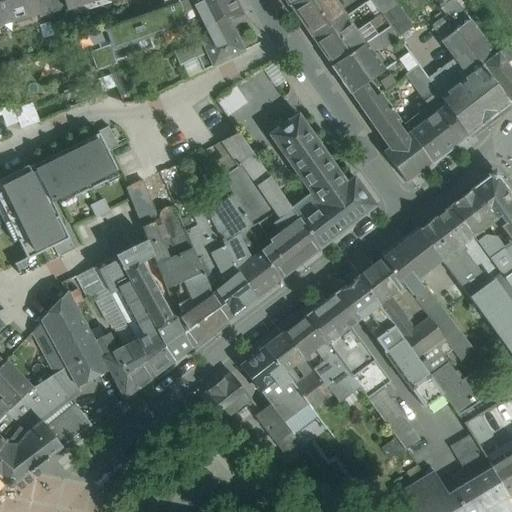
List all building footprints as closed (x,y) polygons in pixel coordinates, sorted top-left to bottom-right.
[(0,0),(0,18),(13,15),(14,20),(39,13),(40,17),(41,16),(36,0),(0,0)] [(50,0),(36,0),(41,16),(54,13),(50,0)] [(62,0),(50,0),(54,13),(65,9),(62,0)] [(62,0),(65,9),(97,0),(62,0)] [(190,0),(185,0),(179,2),(185,22),(199,17),(190,0)] [(234,0),(190,0),(199,17),(210,39),(233,31),(228,21),(243,15),(234,0)] [(302,0),(290,6),(313,40),(346,18),(334,0),(302,0)] [(391,0),(369,0),(381,16),(396,6),(391,0)] [(511,101),(511,56),(505,47),(492,58),(487,51),(489,50),(453,0),(446,6),(440,10),(446,18),(455,31),(481,66),(508,105),(511,101)] [(165,7),(107,28),(114,48),(115,48),(148,36),(185,22),(179,2),(178,3),(165,7)] [(443,2),(438,6),(440,10),(446,6),(443,2)] [(396,6),(381,16),(382,17),(390,28),(397,38),(411,28),(396,6)] [(382,17),(362,31),(366,36),(361,39),(346,18),(313,40),(332,67),(365,44),(390,28),(382,17)] [(481,66),(455,31),(446,18),(432,29),(455,58),(428,80),(436,92),(443,100),(446,105),(468,135),(508,105),(481,66)] [(390,28),(365,44),(370,51),(381,49),(397,38),(390,28)] [(210,39),(173,52),(180,66),(197,58),(203,71),(212,66),(244,52),(233,31),(210,39)] [(148,36),(115,48),(114,48),(111,49),(115,61),(152,48),(148,36)] [(365,44),(332,67),(351,94),(371,80),(384,71),(370,51),(365,44)] [(110,46),(90,53),(96,71),(116,64),(115,61),(111,49),(110,46)] [(409,54),(395,64),(403,76),(408,73),(418,66),(409,54)] [(418,66),(408,73),(426,99),(436,92),(428,80),(418,66)] [(409,133),(371,80),(351,94),(389,148),(409,133)] [(231,114),(250,102),(240,87),(221,99),(231,114)] [(442,108),(409,133),(431,164),(468,135),(446,105),(442,108)] [(346,184),(298,115),(269,135),(318,205),(346,184)] [(255,156),(239,133),(221,142),(238,167),(255,156)] [(431,164),(409,133),(389,148),(384,153),(406,183),(431,164)] [(98,140),(43,168),(52,186),(45,189),(51,203),(114,172),(98,140)] [(238,167),(221,178),(232,195),(252,226),(274,211),(256,186),(269,177),(255,156),(238,167)] [(63,238),(31,173),(2,187),(34,252),(63,238)] [(511,196),(498,177),(490,176),(473,189),(496,220),(495,220),(498,223),(502,220),(505,223),(502,226),(511,240),(511,196)] [(298,218),(269,177),(256,186),(274,211),(279,219),(266,229),(269,240),(271,243),(266,247),(285,276),(320,249),(299,220),(298,218)] [(318,205),(299,220),(320,249),(376,206),(354,178),(346,184),(318,205)] [(143,180),(126,188),(147,241),(153,256),(157,266),(176,257),(160,220),(159,221),(143,180)] [(496,220),(473,189),(450,206),(472,237),(490,224),(495,220),(496,220)] [(252,226),(232,195),(206,213),(236,270),(255,299),(285,276),(266,247),(261,250),(247,229),(252,226)] [(450,206),(419,230),(442,260),(454,251),(472,237),(450,206)] [(180,221),(177,213),(175,211),(174,210),(171,209),(168,208),(165,209),(163,210),(161,212),(160,213),(159,216),(158,219),(159,221),(160,220),(176,257),(157,266),(166,290),(178,285),(179,317),(175,319),(191,348),(228,320),(212,294),(209,286),(197,260),(180,221)] [(206,213),(205,211),(180,221),(197,260),(201,258),(212,282),(209,286),(212,294),(228,320),(255,299),(236,270),(206,213)] [(490,224),(472,237),(476,242),(485,235),(490,236),(487,232),(493,228),(490,224)] [(419,230),(382,258),(404,286),(405,288),(415,280),(441,261),(442,260),(419,230)] [(490,236),(485,235),(476,242),(489,259),(503,249),(493,236),(490,236)] [(147,241),(115,256),(130,283),(136,294),(143,306),(173,362),(191,348),(175,319),(173,318),(170,317),(140,262),(153,256),(147,241)] [(511,243),(503,250),(503,249),(489,259),(500,274),(511,290),(511,243)] [(478,278),(459,252),(456,255),(454,251),(442,260),(441,261),(456,281),(456,282),(467,297),(468,298),(483,287),(478,278)] [(115,256),(95,266),(110,293),(118,289),(130,283),(115,256)] [(404,286),(382,258),(357,276),(378,306),(389,298),(404,286)] [(110,293),(95,266),(75,277),(87,299),(92,296),(106,322),(109,320),(115,331),(127,324),(110,293)] [(511,308),(510,305),(511,303),(511,290),(500,274),(483,287),(468,298),(481,317),(494,335),(495,334),(511,358),(511,308)] [(357,276),(333,295),(355,324),(367,314),(378,306),(357,276)] [(415,280),(405,288),(418,305),(431,296),(419,279),(416,281),(415,280)] [(130,283),(118,289),(124,301),(136,294),(130,283)] [(68,293),(41,323),(55,347),(66,368),(76,386),(103,361),(104,360),(94,342),(68,293)] [(143,306),(136,294),(124,301),(143,336),(135,341),(155,376),(173,362),(143,306)] [(355,324),(333,295),(304,316),(325,343),(326,345),(341,334),(355,324)] [(472,352),(431,296),(418,305),(427,318),(443,339),(450,348),(460,361),(472,352)] [(407,322),(389,298),(378,306),(396,330),(407,322)] [(396,330),(378,306),(367,314),(382,335),(385,339),(398,333),(396,330)] [(304,316),(281,334),(301,361),(313,352),(325,343),(304,316)] [(412,329),(401,337),(416,359),(417,358),(432,347),(443,339),(427,318),(412,329)] [(407,322),(396,330),(398,333),(401,337),(412,329),(407,322)] [(401,337),(398,333),(385,339),(382,335),(375,339),(385,352),(387,351),(406,377),(408,375),(421,366),(422,365),(417,358),(416,359),(401,337)] [(135,341),(117,350),(108,334),(94,342),(104,360),(103,361),(124,399),(155,376),(135,341)] [(281,334),(264,347),(284,373),(289,370),(301,361),(281,334)] [(341,334),(326,345),(334,355),(345,371),(350,377),(364,367),(352,351),(349,353),(343,345),(347,343),(341,334)] [(443,339),(432,347),(439,357),(441,355),(450,348),(443,339)] [(388,370),(366,340),(352,351),(364,367),(374,381),(388,370)] [(325,343),(313,352),(322,364),(334,355),(326,345),(325,343)] [(55,347),(44,353),(55,374),(66,368),(55,347)] [(284,373),(264,347),(240,366),(260,392),(267,387),(273,382),(283,374),(284,373)] [(441,393),(446,400),(456,414),(483,393),(470,374),(461,381),(441,355),(439,357),(432,347),(417,358),(422,365),(421,366),(441,393)] [(322,364),(313,371),(325,386),(345,371),(334,355),(322,364)] [(1,367),(1,366),(0,366),(0,398),(6,393),(16,403),(26,393),(1,367)] [(441,393),(421,366),(408,375),(428,403),(441,393)] [(364,367),(350,377),(351,379),(366,399),(380,388),(374,381),(364,367)] [(55,374),(26,393),(47,418),(66,403),(68,402),(67,401),(79,392),(76,386),(66,368),(55,374)] [(298,382),(289,370),(284,373),(283,374),(289,381),(290,381),(293,386),(298,382)] [(325,386),(313,371),(298,382),(293,386),(308,404),(307,405),(311,411),(332,395),(325,386)] [(345,371),(325,386),(332,395),(338,402),(344,396),(338,388),(342,384),(343,385),(351,379),(350,377),(345,371)] [(250,399),(230,373),(199,396),(220,422),(250,399)] [(289,381),(279,389),(273,382),(267,387),(276,399),(272,401),(275,405),(272,407),(283,423),(307,405),(308,404),(293,386),(290,381),(289,381)] [(419,441),(380,388),(366,399),(404,451),(419,441)] [(0,419),(16,403),(6,393),(0,398),(0,419)] [(14,485),(39,465),(90,425),(74,405),(70,409),(66,403),(47,418),(26,393),(16,403),(0,419),(0,477),(7,484),(14,485)] [(441,393),(428,403),(433,410),(446,400),(441,393)] [(269,405),(254,417),(276,445),(291,433),(283,423),(272,407),(269,405)] [(471,436),(450,449),(463,471),(484,458),(471,436)] [(511,448),(502,455),(511,471),(511,448)] [(511,499),(511,471),(502,455),(488,464),(491,468),(511,501),(511,499)] [(491,468),(447,495),(433,472),(396,495),(405,511),(511,511),(511,502),(511,501),(491,468)]
